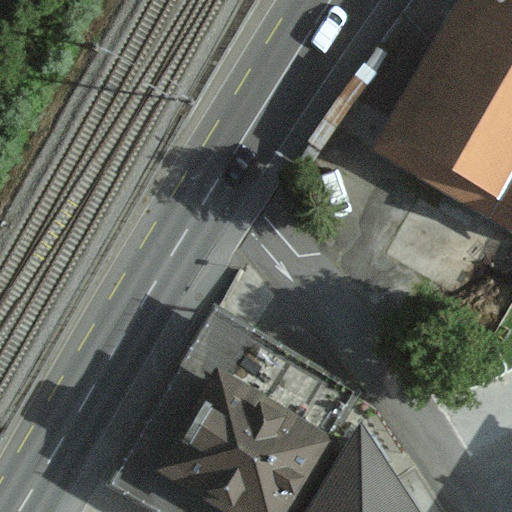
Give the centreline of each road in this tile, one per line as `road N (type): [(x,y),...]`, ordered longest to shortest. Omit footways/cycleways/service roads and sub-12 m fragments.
road 1 (residential): [(220,173),(330,303),(469,511)]
road 2 (primary): [(14,511),(220,173)]
road 3 (primary): [(220,173),(329,0)]
